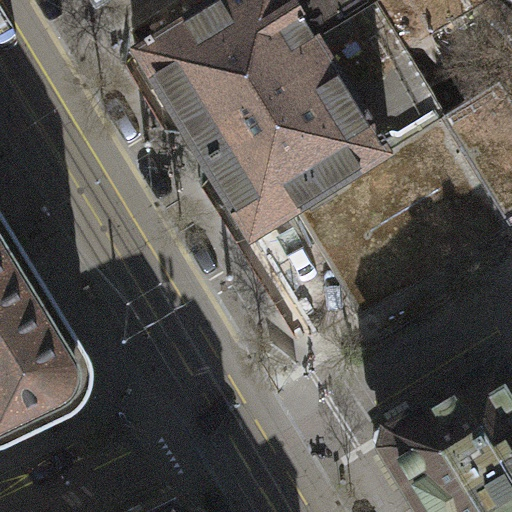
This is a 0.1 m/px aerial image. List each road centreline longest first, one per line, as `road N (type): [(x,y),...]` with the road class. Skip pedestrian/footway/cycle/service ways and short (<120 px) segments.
road 1 (residential): [(237,428),(0,31)]
road 2 (residential): [(38,511),(237,428)]
